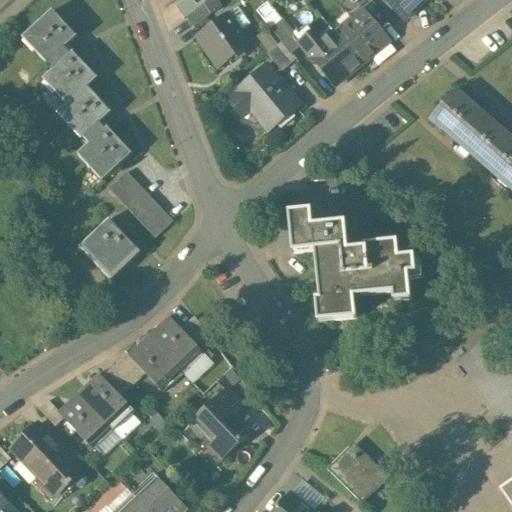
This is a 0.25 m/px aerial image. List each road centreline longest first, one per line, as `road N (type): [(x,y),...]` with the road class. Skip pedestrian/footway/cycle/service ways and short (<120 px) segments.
road 1 (residential): [(229,217),(328,126),(498,0)]
road 2 (residential): [(229,217),(292,309),(316,380),(304,421),(236,511)]
road 3 (residential): [(0,398),(135,310),(202,248)]
road 4 (residential): [(141,0),(229,217)]
